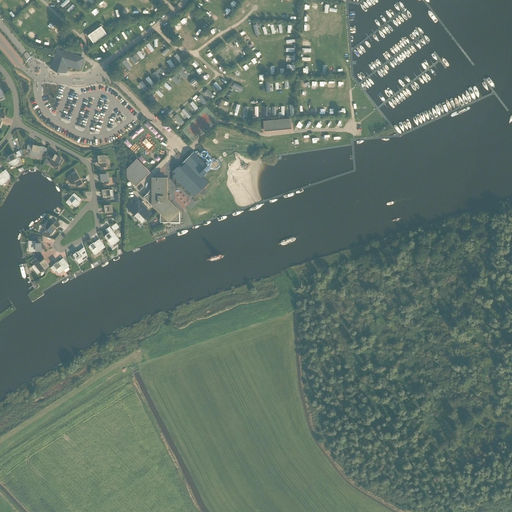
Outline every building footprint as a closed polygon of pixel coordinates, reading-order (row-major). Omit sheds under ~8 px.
[(68,0),(66,0),(60,5),(62,8),(70,2),(68,0)] [(73,5),(66,11),(68,13),(75,7),(73,5)] [(107,35),(101,27),(88,36),(93,45),(107,35)] [(146,46),(152,53),(155,50),(149,43),(146,46)] [(229,63),(241,54),(234,46),(223,54),(229,63)] [(164,57),(170,51),(168,48),(161,54),(164,57)] [(79,69),(82,60),(58,52),(58,54),(56,53),(54,61),(51,68),(51,67),(56,69),(55,70),(56,70),(57,70),(60,71),(59,71),(60,72),(61,71),(65,72),(66,73),(66,65),(79,69)] [(128,71),(131,68),(125,60),(122,62),(128,71)] [(168,72),(170,74),(172,71),(165,64),(161,68),(166,74),(168,72)] [(181,69),(178,72),(184,79),(187,77),(181,69)] [(171,78),(177,85),(180,82),(173,75),(171,78)] [(189,84),(192,87),(199,81),(196,78),(189,84)] [(163,85),(169,91),(172,88),(166,82),(163,85)] [(216,82),(213,85),(219,91),(222,88),(216,82)] [(233,88),(241,92),(243,88),(235,84),(233,88)] [(211,98),(214,96),(208,88),(205,91),(211,98)] [(157,89),(155,92),(161,98),(164,95),(157,89)] [(201,95),(198,97),(205,106),(207,104),(201,95)] [(190,103),(193,108),(191,109),(193,112),(198,108),(193,101),(190,103)] [(186,109),(183,111),(188,118),(191,116),(186,109)] [(177,114),(174,117),(181,125),(184,122),(177,114)] [(292,130),(290,119),(263,122),(264,133),(292,130)] [(26,150),(30,151),(30,152),(30,153),(30,154),(31,154),(31,155),(32,156),(33,156),(33,157),(34,157),(35,157),(36,157),(37,157),(38,157),(38,156),(39,156),(39,155),(40,155),(40,154),(40,153),(44,154),(45,148),(41,147),(41,148),(34,146),(31,146),(31,145),(28,144),(27,150),(26,150)] [(19,159),(18,158),(22,156),(22,157),(19,151),(16,153),(17,156),(15,157),(14,155),(8,157),(10,162),(8,163),(9,163),(10,164),(11,165),(12,165),(13,165),(14,166),(15,165),(16,165),(17,164),(18,164),(18,163),(18,162),(19,162),(19,161),(19,160),(19,159)] [(47,157),(51,159),(51,160),(50,160),(50,161),(50,162),(50,163),(50,164),(51,164),(51,165),(52,165),(52,166),(53,166),(53,167),(54,167),(55,167),(56,167),(57,167),(57,166),(58,166),(59,166),(59,165),(60,165),(60,164),(61,165),(63,161),(61,159),(55,156),(54,158),(52,157),(53,154),(50,152),(48,157),(47,157)] [(172,168),(172,181),(175,181),(175,186),(182,186),(194,199),(199,194),(204,194),(204,189),(208,184),(202,178),(207,174),(203,171),(207,167),(193,153),(182,164),(184,165),(181,168),(179,166),(177,168),(176,168),(176,166),(176,168),(176,169),(173,169),(173,168),(172,168)] [(210,154),(205,159),(210,164),(215,159),(210,154)] [(104,156),(98,157),(99,164),(97,164),(98,164),(100,164),(101,168),(106,167),(105,163),(107,163),(105,163),(104,156)] [(128,178),(136,187),(146,177),(133,164),(127,170),(128,178)] [(10,177),(6,171),(1,175),(0,173),(0,183),(2,185),(6,182),(6,181),(10,177)] [(68,179),(68,180),(68,181),(69,181),(69,182),(69,183),(70,183),(70,184),(71,184),(72,184),(72,185),(73,185),(74,185),(74,184),(75,184),(76,184),(78,188),(78,187),(83,185),(81,181),(78,183),(77,181),(79,179),(76,174),(75,172),(71,174),(70,174),(71,175),(70,175),(70,176),(69,176),(69,177),(68,178),(68,179)] [(107,175),(101,176),(102,182),(100,182),(100,183),(103,182),(103,185),(108,184),(108,182),(109,182),(109,181),(108,181),(107,175)] [(167,197),(167,178),(151,178),(151,190),(143,198),(160,215),(160,223),(167,223),(167,225),(167,226),(168,226),(168,227),(169,227),(169,226),(170,226),(170,225),(170,223),(179,223),(179,214),(180,213),(170,204),(170,199),(170,197),(168,197),(167,197)] [(109,190),(103,191),(104,198),(102,198),(105,198),(105,200),(110,200),(110,197),(111,197),(110,197),(109,190)] [(81,200),(74,195),(73,197),(72,197),(72,198),(68,202),(68,203),(68,204),(68,205),(69,205),(70,205),(71,205),(72,204),(76,208),(80,204),(79,203),(81,200)] [(152,214),(138,200),(127,210),(134,217),(141,224),(145,220),(146,220),(152,214)] [(111,206),(105,207),(106,213),(104,214),(107,213),(107,216),(112,215),(112,213),(114,213),(113,212),(112,212),(111,206)] [(46,231),(42,235),(48,237),(51,234),(52,234),(56,229),(55,229),(57,227),(58,228),(60,225),(56,221),(57,221),(56,221),(53,224),(50,221),(43,228),(46,231)] [(118,239),(113,232),(109,228),(106,230),(109,234),(105,237),(111,245),(116,241),(115,241),(117,239),(118,239)] [(28,252),(42,252),(41,242),(43,242),(43,237),(36,237),(34,237),(34,241),(28,241),(28,252)] [(93,243),(89,247),(95,255),(100,251),(99,251),(104,247),(99,240),(94,244),(93,243)] [(84,260),(83,259),(87,256),(87,257),(83,248),(84,249),(78,253),(77,252),(73,256),(75,259),(79,264),(84,260)] [(38,262),(34,265),(41,273),(43,271),(46,274),(49,268),(48,266),(44,261),(43,262),(42,260),(44,258),(41,254),(36,258),(35,258),(37,260),(38,262)] [(57,262),(53,266),(57,271),(59,274),(64,271),(63,270),(68,266),(63,259),(58,263),(57,262)]
